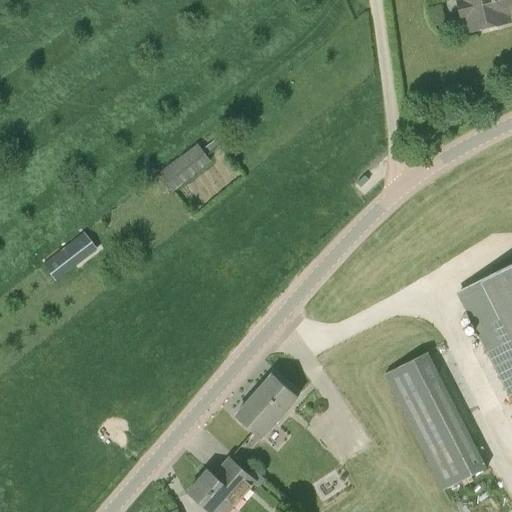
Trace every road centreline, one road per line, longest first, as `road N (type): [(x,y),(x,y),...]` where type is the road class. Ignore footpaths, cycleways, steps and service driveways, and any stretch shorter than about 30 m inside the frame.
road 1 (tertiary): [(109,511),(382,203),(448,155),(511,123)]
road 2 (track): [(407,181),(376,0)]
